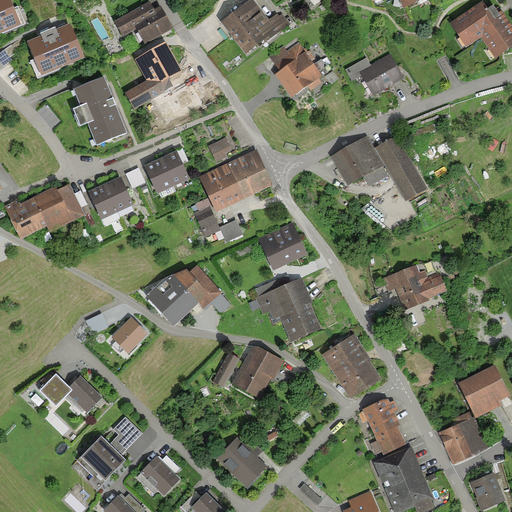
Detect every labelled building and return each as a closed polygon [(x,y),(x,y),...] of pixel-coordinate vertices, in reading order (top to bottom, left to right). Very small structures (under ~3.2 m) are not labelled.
[(0,0),(0,35),(21,26),(10,0),(0,0)] [(253,0),(251,0),(221,24),(246,56),(264,42),(266,44),(291,25),(283,15),(279,17),(278,14),(270,21),(253,0)] [(371,0),(372,2),(377,0),(399,0),(403,9),(422,0),(371,0)] [(482,2),(449,24),(465,48),(480,38),(495,59),(511,47),(511,26),(501,11),(498,13),(500,16),(494,20),(489,13),(487,9),(482,2)] [(150,3),(115,23),(123,38),(137,31),(145,46),(174,30),(161,7),(155,11),(153,7),(150,3)] [(493,5),(487,9),(489,13),(494,20),(500,16),(498,13),(493,5)] [(85,59),(72,24),(56,30),(56,29),(47,33),(40,36),(41,37),(27,43),(42,77),(85,59)] [(281,72),(275,76),(292,99),(308,88),(314,84),(319,79),(322,77),(319,72),(314,66),(310,60),(314,56),(310,51),(307,54),(299,43),(288,51),(295,62),(281,72)] [(166,44),(135,61),(146,81),(124,93),(135,112),(153,101),(165,122),(200,102),(188,81),(193,78),(187,68),(181,71),(166,44)] [(12,45),(0,53),(0,61),(4,67),(12,61),(10,58),(17,53),(12,45)] [(281,72),(295,62),(288,51),(284,46),(269,57),(281,72)] [(367,58),(347,70),(353,80),(362,75),(373,96),(404,79),(398,68),(390,54),(371,65),(367,58)] [(314,66),(319,72),(326,67),(322,60),(314,66)] [(105,79),(74,91),(81,108),(88,125),(97,147),(127,135),(115,103),(105,79)] [(322,83),(319,79),(314,84),(308,88),(311,92),(322,83)] [(88,125),(81,108),(74,111),(81,128),(88,125)] [(375,149),(368,136),(331,157),(348,188),(365,178),(370,187),(389,176),(383,168),(385,167),(375,149)] [(429,190),(398,136),(375,149),(385,167),(406,203),(429,190)] [(229,157),(226,152),(234,149),(229,137),(211,145),(218,162),(229,157)] [(183,149),(176,152),(182,165),(189,162),(183,149)] [(160,160),(174,188),(190,180),(182,165),(176,152),(168,156),(160,160)] [(256,152),(229,164),(245,200),(254,196),(273,187),(256,152)] [(158,196),(174,188),(160,160),(153,164),(144,168),(158,196)] [(245,200),(229,164),(200,178),(216,213),(233,205),(245,200)] [(146,183),(139,168),(126,174),(133,189),(146,183)] [(104,186),(118,214),(134,206),(120,178),(112,182),(104,186)] [(57,190),(56,187),(21,204),(15,202),(4,207),(21,241),(47,228),(50,234),(85,216),(69,183),(57,190)] [(102,222),(118,214),(104,186),(97,190),(88,194),(102,222)] [(196,204),(199,211),(210,207),(212,206),(208,198),(196,204)] [(199,211),(194,214),(205,238),(221,231),(220,228),(210,207),(199,211)] [(237,220),(220,228),(221,231),(226,243),(244,235),(237,220)] [(308,255),(293,224),(258,240),(273,272),(279,269),(308,255)] [(251,246),(235,253),(239,261),(255,254),(251,246)] [(418,266),(383,279),(388,293),(396,290),(398,293),(405,312),(428,303),(427,300),(447,292),(440,273),(428,278),(425,271),(421,273),(418,266)] [(165,280),(146,298),(174,329),(196,308),(199,305),(203,310),(204,309),(221,294),(222,294),(199,267),(189,274),(187,271),(165,280)] [(256,289),(259,297),(293,283),(289,275),(256,289)] [(259,297),(256,298),(263,315),(269,313),(274,324),(281,321),(292,344),(322,331),(310,305),(313,304),(303,279),(293,283),(259,297)] [(231,306),(221,294),(204,309),(205,311),(212,305),(221,314),(231,306)] [(108,328),(102,315),(87,322),(92,334),(108,328)] [(140,327),(131,318),(111,339),(128,355),(148,335),(140,327)] [(369,357),(355,335),(322,356),(350,400),(382,381),(371,363),(372,362),(369,357)] [(284,362),(254,346),(244,364),(243,366),(241,370),(233,385),(260,400),(271,379),(274,381),(284,362)] [(240,359),(229,353),(213,382),(224,388),(236,367),(239,361),(240,359)] [(244,364),(239,361),(236,367),(241,370),(243,366),(244,364)] [(495,366),(458,386),(475,419),(476,420),(502,407),(500,403),(510,398),(495,366)] [(69,389),(57,376),(40,393),(56,408),(69,396),(72,392),(69,389)] [(103,399),(81,377),(76,382),(69,389),(72,392),(69,396),(88,414),(103,399)] [(376,456),(382,454),(383,457),(407,447),(399,428),(400,427),(400,425),(394,412),(398,410),(394,401),(390,403),(389,400),(363,411),(377,442),(371,444),(376,456)] [(470,413),(452,421),(455,427),(451,428),(439,434),(454,466),(489,450),(476,420),(475,419),(473,420),(470,413)] [(142,434),(126,418),(114,430),(119,435),(109,445),(102,438),(81,459),(106,483),(126,462),(121,456),(124,453),(142,434)] [(244,445),(237,438),(216,460),(247,489),(268,468),(259,459),(257,457),(244,445)] [(250,439),(244,445),(257,457),(263,452),(250,439)] [(412,447),(374,463),(383,485),(389,483),(390,485),(422,472),(417,459),(412,447)] [(167,456),(162,462),(174,475),(180,469),(167,456)] [(162,462),(157,457),(141,474),(164,497),(181,481),(174,475),(162,462)] [(422,472),(390,485),(391,487),(385,489),(394,511),(405,511),(415,508),(416,511),(427,511),(435,509),(433,504),(432,502),(434,501),(422,472)] [(481,479),(471,483),(477,499),(476,499),(481,511),(482,511),(506,503),(495,474),(481,479)] [(323,501),(305,485),(300,490),(318,506),(323,501)] [(348,510),(343,511),(379,511),(371,492),(349,501),(352,508),(348,510)] [(122,494),(119,497),(133,511),(143,511),(145,510),(129,495),(126,498),(122,494)] [(225,511),(214,501),(207,494),(192,509),(194,511),(225,511)] [(133,511),(119,497),(103,511),(133,511)]
